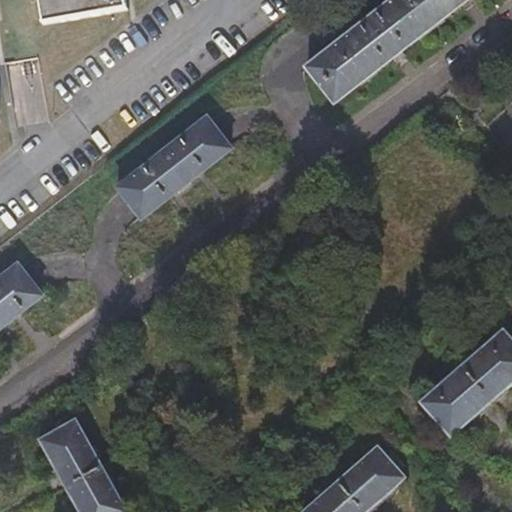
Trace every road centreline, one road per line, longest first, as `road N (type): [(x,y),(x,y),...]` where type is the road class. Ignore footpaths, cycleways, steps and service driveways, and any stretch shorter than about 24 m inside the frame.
road 1 (residential): [(511,12),(0,398)]
road 2 (residential): [(212,0),(0,180)]
